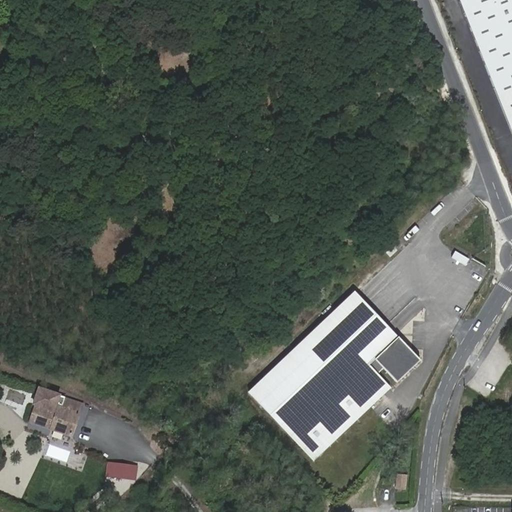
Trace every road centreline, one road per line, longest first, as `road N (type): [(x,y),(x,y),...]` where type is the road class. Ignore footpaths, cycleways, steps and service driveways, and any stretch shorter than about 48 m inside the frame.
road 1 (residential): [(511,237),(415,0)]
road 2 (residential): [(424,511),(444,391),(511,282)]
